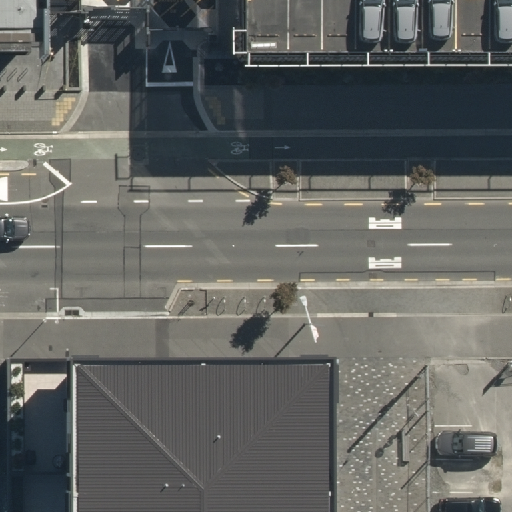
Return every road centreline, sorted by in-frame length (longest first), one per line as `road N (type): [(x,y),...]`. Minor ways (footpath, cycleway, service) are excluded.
road 1 (secondary): [(0,245),(376,242)]
road 2 (residential): [(376,242),(375,511)]
road 3 (secondary): [(376,242),(511,241)]
